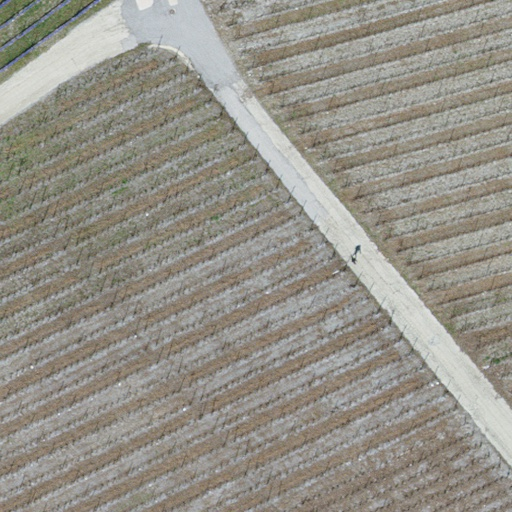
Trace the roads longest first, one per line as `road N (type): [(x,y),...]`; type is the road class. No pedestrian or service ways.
road 1 (track): [(170,0),(282,161),(511,440)]
road 2 (track): [(170,5),(0,109)]
